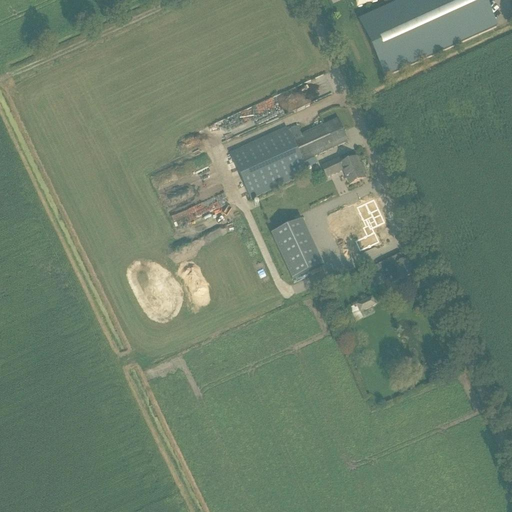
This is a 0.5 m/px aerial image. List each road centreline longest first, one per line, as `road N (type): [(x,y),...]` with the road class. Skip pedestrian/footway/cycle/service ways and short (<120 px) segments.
road 1 (unclassified): [(306,0),(511,456)]
road 2 (track): [(0,86),(184,0)]
